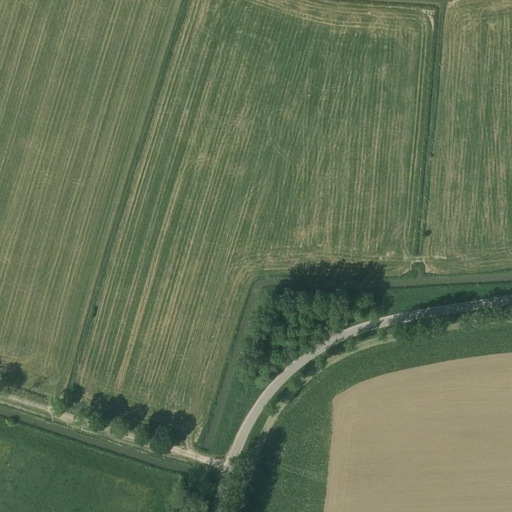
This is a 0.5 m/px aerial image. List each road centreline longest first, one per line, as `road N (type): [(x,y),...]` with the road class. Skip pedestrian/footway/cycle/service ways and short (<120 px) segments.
road 1 (tertiary): [(217,511),(244,432),(296,365),(377,324),(511,300)]
road 2 (track): [(0,394),(230,467)]
